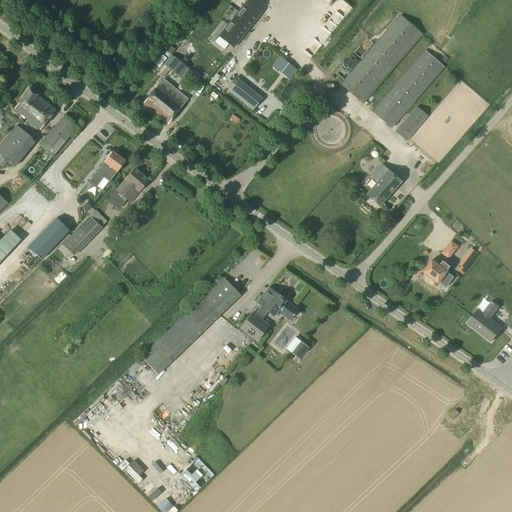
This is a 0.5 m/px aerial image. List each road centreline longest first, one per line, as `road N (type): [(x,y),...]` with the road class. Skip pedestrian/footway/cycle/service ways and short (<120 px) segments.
road 1 (unclassified): [(352,283),(0,24)]
road 2 (unclassified): [(352,283),(511,100)]
road 3 (unclassified): [(511,396),(352,283)]
